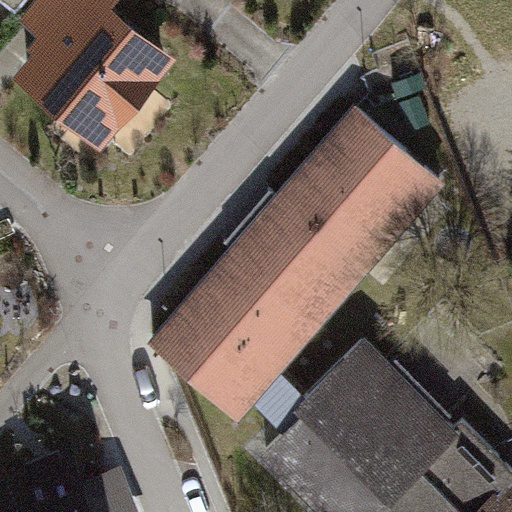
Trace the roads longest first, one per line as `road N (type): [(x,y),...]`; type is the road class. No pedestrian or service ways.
road 1 (residential): [(372,0),(127,275)]
road 2 (residential): [(95,317),(171,511)]
road 3 (residential): [(0,170),(127,275)]
road 4 (residential): [(95,317),(0,422)]
